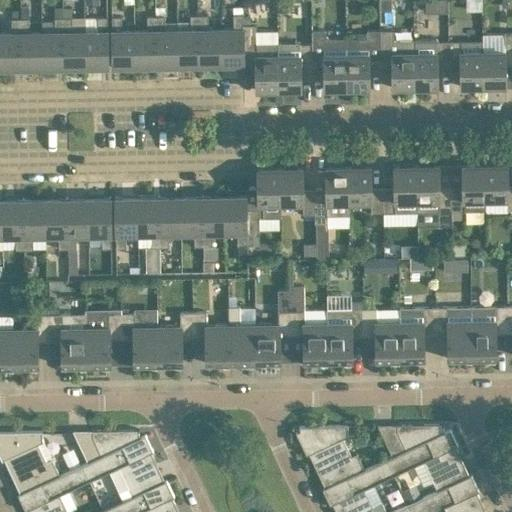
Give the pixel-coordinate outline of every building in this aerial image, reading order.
[(425,0),(426,10),(446,8),(445,0),(425,0)] [(20,17),(29,17),(29,4),(21,4),(20,17)] [(12,17),(20,17),(20,8),(11,9),(12,17)] [(179,62),(200,62),(199,13),(190,13),(191,28),(178,29),(179,62)] [(200,62),(222,62),(221,28),(208,28),(208,13),(199,13),(200,62)] [(234,28),(221,28),(222,62),(244,61),(244,58),(243,24),(243,14),(243,13),(233,13),(234,28)] [(135,63),(157,63),(156,14),(147,14),(148,29),(135,29),(135,63)] [(157,63),(179,62),(178,29),(165,29),(165,14),(156,14),(157,63)] [(98,16),(85,16),(86,64),(108,64),(107,15),(98,15),(98,16)] [(113,63),(135,63),(135,29),(122,30),(121,15),(112,15),(113,63)] [(42,31),(43,65),(65,64),(64,16),(55,16),(55,31),(42,31)] [(65,64),(86,64),(85,16),(85,30),(73,30),(72,16),(64,16),(65,64)] [(0,65),(21,65),(20,17),(12,17),(12,32),(0,31),(0,65)] [(29,17),(20,17),(21,65),(43,65),(42,31),(29,31),(29,17)] [(257,89),(279,89),(278,42),(256,42),(256,24),(251,24),(243,24),(244,58),(256,59),(257,89)] [(312,29),(312,42),(313,68),(324,67),(325,88),(347,88),(346,37),(325,37),(325,29),(312,29)] [(369,67),(381,66),(380,29),(379,29),(367,30),(367,36),(346,37),(347,88),(370,87),(369,67)] [(393,87),(415,86),(415,51),(414,51),(414,39),(394,39),(394,29),(380,29),(381,66),(393,66),(393,87)] [(506,64),(511,64),(511,30),(505,31),(505,49),(483,49),(484,85),(506,85),(506,64)] [(461,39),(449,40),(449,65),(461,65),(461,85),(484,85),(483,49),(483,40),(461,40),(461,39)] [(437,50),(415,51),(415,86),(438,86),(437,65),(449,65),(449,40),(437,40),(437,50)] [(312,42),(278,42),(279,89),(301,88),(301,68),(313,68),(312,42)] [(463,184),(451,184),(452,210),(486,209),(486,199),(485,163),(463,163),(463,184)] [(507,163),(485,163),(486,199),(508,198),(508,209),(510,209),(511,208),(511,183),(508,183),(507,163)] [(383,211),(418,211),(417,164),(394,165),(395,185),(383,186),(383,211)] [(417,164),(418,211),(452,210),(451,184),(439,184),(439,164),(417,164)] [(383,211),(383,186),(371,186),(371,165),(348,166),(349,201),(371,201),(371,211),(383,211)] [(303,213),(315,212),(315,187),(303,187),(303,166),(280,167),(281,202),(303,202),(303,213)] [(315,187),(315,212),(315,221),(327,221),(327,214),(349,213),(349,201),(348,166),(326,166),(327,187),(315,187)] [(281,215),(281,202),(280,167),(258,167),(259,203),(263,203),(263,216),(281,215)] [(246,195),(224,196),(225,229),(238,229),(239,260),(248,260),(248,257),(247,243),(247,208),(246,195)] [(181,196),(159,197),(160,245),(169,245),(169,230),(182,230),(181,196)] [(195,245),(204,245),(203,196),(181,196),(182,230),(194,230),(195,245)] [(224,196),(203,196),(204,245),(212,244),(212,230),(225,229),(224,196)] [(125,231),(138,231),(138,197),(116,198),(116,246),(125,246),(125,231)] [(160,245),(159,197),(138,197),(138,231),(151,231),(152,246),(160,245)] [(67,198),(45,199),(46,233),(59,232),(59,247),(68,247),(67,198)] [(76,232),(89,232),(89,198),(67,198),(68,247),(77,247),(76,232)] [(89,198),(89,232),(102,232),(103,246),(112,246),(111,198),(89,198)] [(23,248),(25,248),(24,199),(2,200),(3,233),(15,233),(16,248),(17,248),(17,251),(23,251),(23,248)] [(33,233),(46,233),(45,199),(24,199),(25,248),(33,248),(33,233)] [(247,243),(259,243),(259,233),(259,228),(259,216),(259,208),(247,208),(247,243)] [(315,254),(315,241),(304,242),(304,254),(315,254)] [(329,257),(328,242),(316,242),(317,257),(329,257)] [(152,246),(146,246),(146,269),(160,269),(160,245),(152,246)] [(411,268),(422,268),(422,256),(410,256),(411,268)] [(364,271),(381,270),(380,257),(364,258),(364,271)] [(454,270),(454,257),(444,258),(444,270),(454,270)] [(78,258),(68,258),(68,272),(78,272),(78,258)] [(328,359),(328,321),(305,321),(304,284),(290,284),(290,288),(291,288),(292,335),(304,335),(304,359),(310,359),(328,362),(328,361),(328,359)] [(280,335),(292,335),(291,288),(290,288),(278,288),(278,308),(279,322),(256,322),(256,360),(261,360),(279,363),(280,362),(279,362),(279,360),(281,360),(280,335)] [(327,292),(328,306),(351,305),(351,291),(327,292)] [(229,304),(229,322),(230,322),(231,361),(231,358),(237,358),(236,360),(236,359),(236,361),(253,364),(254,363),(253,362),(253,360),(256,360),(256,322),(240,322),(240,304),(229,304)] [(496,332),(508,331),(507,304),(471,305),(472,356),(477,356),(495,360),(495,358),(495,356),(497,356),(496,332)] [(399,306),(400,319),(400,358),(405,358),(423,361),(423,360),(423,359),(423,357),(424,357),(424,333),(436,333),(435,305),(399,306)] [(472,356),(471,305),(435,305),(436,333),(448,332),(448,357),(454,357),(472,360),(472,359),(472,356)] [(352,334),(364,334),(363,307),(328,307),(328,321),(328,359),(333,359),(351,362),(351,361),(351,359),(352,359),(352,334)] [(400,358),(400,319),(377,320),(377,307),(363,307),(364,334),(376,334),(376,358),(382,358),(400,361),(400,360),(400,358)] [(182,337),(194,337),(194,310),(180,310),(181,323),(158,324),(159,362),(164,362),(181,365),(182,364),(181,364),(181,362),(183,362),(182,337)] [(207,310),(194,310),(194,337),(206,337),(206,361),(212,361),(230,364),(230,363),(230,361),(231,361),(230,322),(229,322),(207,323),(207,310)] [(110,338),(122,338),(122,311),(109,311),(109,325),(86,325),(87,363),(91,363),(109,366),(110,365),(109,365),(109,363),(111,363),(110,338)] [(158,362),(159,362),(158,324),(135,324),(135,311),(122,311),(122,338),(134,338),(134,362),(140,362),(158,366),(158,364),(158,362)] [(85,312),(63,312),(50,313),(50,339),(62,339),(62,364),(68,364),(86,367),(86,365),(86,363),(87,363),(86,325),(85,312)] [(38,340),(50,339),(50,313),(37,313),(37,326),(14,326),(15,365),(20,365),(37,368),(37,367),(37,366),(37,364),(39,364),(38,340)] [(15,365),(14,326),(0,326),(0,365),(14,368),(14,367),(14,365),(15,365)] [(394,454),(387,458),(394,473),(414,464),(424,460),(433,479),(438,489),(462,477),(458,468),(463,466),(459,458),(462,457),(456,445),(458,444),(450,427),(445,430),(444,427),(443,423),(444,423),(444,422),(398,423),(398,428),(407,448),(394,454)] [(393,425),(382,430),(394,454),(407,448),(398,428),(398,423),(393,423),(393,425)] [(300,428),(296,430),(307,452),(307,453),(309,452),(312,450),(317,460),(314,462),(325,486),(326,486),(365,468),(357,451),(352,454),(343,436),(349,433),(348,432),(348,424),(299,424),(300,428)] [(89,460),(82,463),(90,479),(110,470),(119,465),(128,483),(119,490),(123,499),(133,494),(158,483),(154,474),(158,471),(155,464),(157,463),(151,450),(153,449),(146,433),(140,436),(139,433),(139,429),(140,429),(140,427),(93,428),(93,435),(102,454),(89,460)] [(88,431),(78,436),(89,460),(102,454),(93,435),(93,428),(89,428),(88,428),(88,431)] [(0,453),(2,459),(5,457),(7,456),(12,466),(9,467),(20,490),(21,491),(21,492),(60,474),(52,457),(47,460),(39,442),(44,439),(43,436),(43,429),(0,430),(0,453)] [(325,486),(323,487),(331,503),(333,502),(337,511),(386,511),(387,511),(382,501),(373,505),(365,487),(374,483),(394,473),(387,458),(365,468),(326,486),(325,486)] [(21,491),(18,493),(26,509),(28,508),(30,511),(69,511),(68,510),(60,493),(69,489),(90,479),(82,463),(81,464),(71,469),(60,474),(21,492),(21,491)] [(415,499),(408,502),(408,503),(412,511),(437,511),(446,508),(448,511),(482,511),(484,511),(480,504),(483,502),(477,490),(479,489),(472,473),(469,474),(462,477),(438,489),(415,499)] [(123,499),(103,508),(104,509),(105,511),(177,511),(176,509),(178,508),(172,496),(175,494),(167,478),(165,479),(158,483),(133,494),(123,499)] [(409,486),(402,489),(408,502),(415,499),(409,486)] [(412,511),(408,503),(408,502),(387,511),(386,511),(412,511)]
